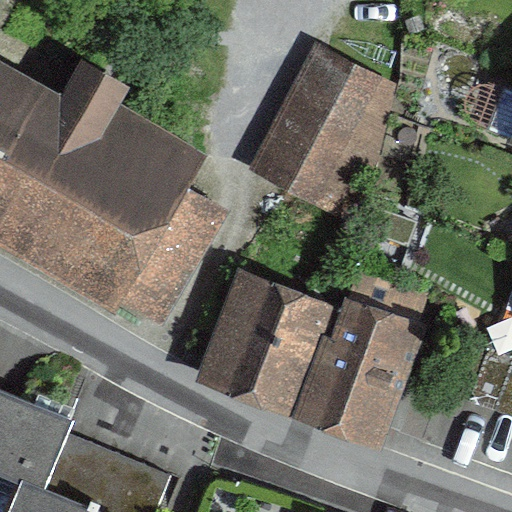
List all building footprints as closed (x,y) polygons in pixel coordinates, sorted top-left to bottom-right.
[(315,49),(254,168),(343,213),(404,94),(315,49)] [(0,59),(0,232),(154,324),(222,209),(194,192),(206,171),(124,123),(143,92),(83,57),(60,95),(0,59)] [(344,314),(248,276),(209,376),(306,414),(344,314)] [(353,290),(344,314),(306,414),(398,449),(445,325),(353,290)] [(486,410),(503,361),(483,354),(465,403),(486,410)] [(506,417),(511,401),(511,364),(503,361),(486,410),(506,417)] [(0,386),(0,468),(36,482),(56,491),(77,439),(84,421),(0,386)] [(164,511),(177,480),(77,439),(56,491),(109,511),(164,511)] [(109,511),(56,491),(36,482),(23,511),(109,511)]
